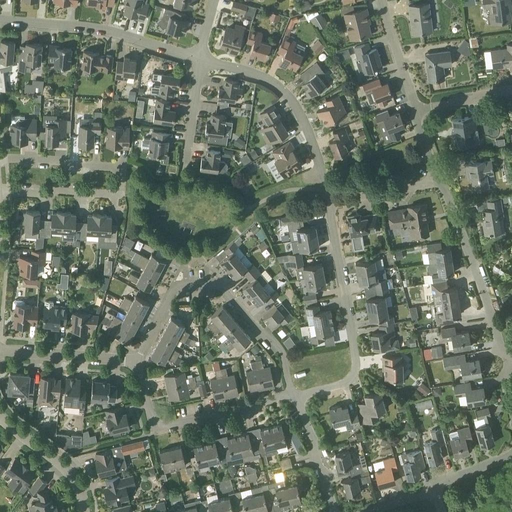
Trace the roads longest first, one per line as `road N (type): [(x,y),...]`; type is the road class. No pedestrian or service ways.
road 1 (residential): [(289,394),(262,337),(208,283),(168,290),(134,360)]
road 2 (residential): [(0,192),(108,195),(115,186),(114,162),(0,156)]
road 3 (residential): [(289,394),(345,378),(353,365),(328,200)]
road 4 (residential): [(328,200),(288,103),(262,79),(196,57)]
road 5 (residential): [(196,57),(98,28),(0,19)]
road 6 (residential): [(289,394),(169,417),(141,393),(134,360)]
road 7 (residential): [(506,360),(440,181)]
road 8 (residential): [(439,487),(508,458),(506,360)]
road 9 (residential): [(134,360),(0,349)]
road 10 (residential): [(338,511),(289,394)]
road 11 (residential): [(79,511),(59,465),(0,417)]
road 12 (residential): [(183,177),(196,57)]
